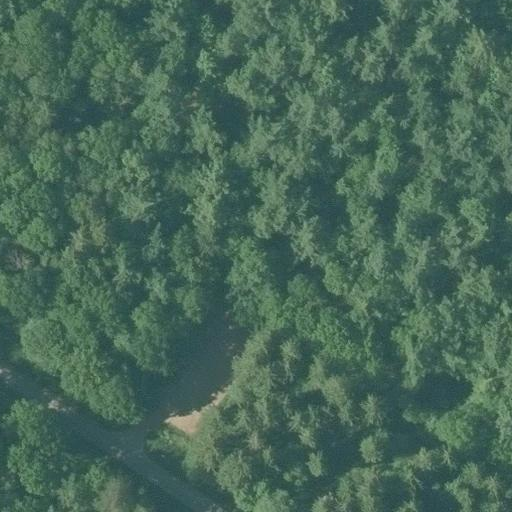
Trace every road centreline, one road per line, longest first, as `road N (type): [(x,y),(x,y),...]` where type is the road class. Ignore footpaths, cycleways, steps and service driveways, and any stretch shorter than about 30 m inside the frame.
road 1 (track): [(53,0),(148,53),(166,76),(198,281),(511,498)]
road 2 (track): [(59,443),(113,387),(145,297),(234,176),(318,0)]
road 3 (unclassified): [(206,511),(0,372)]
